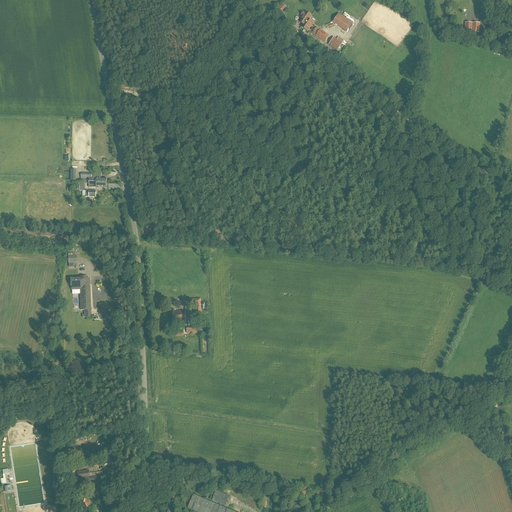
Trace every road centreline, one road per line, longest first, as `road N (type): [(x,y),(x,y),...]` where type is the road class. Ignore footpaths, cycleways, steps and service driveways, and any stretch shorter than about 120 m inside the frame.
road 1 (tertiary): [(150,511),(141,278),(91,0)]
road 2 (track): [(108,89),(292,134),(352,192),(484,270),(511,278)]
road 3 (track): [(511,189),(318,60)]
road 4 (track): [(320,511),(494,398)]
road 5 (unknown): [(146,404),(128,401),(111,384),(95,273)]
